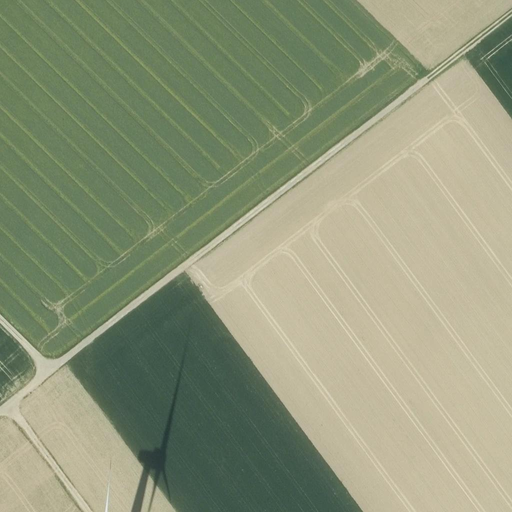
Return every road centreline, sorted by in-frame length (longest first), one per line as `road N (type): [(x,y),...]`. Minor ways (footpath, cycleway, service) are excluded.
road 1 (track): [(0,410),(511,12)]
road 2 (track): [(83,511),(78,495),(5,406)]
